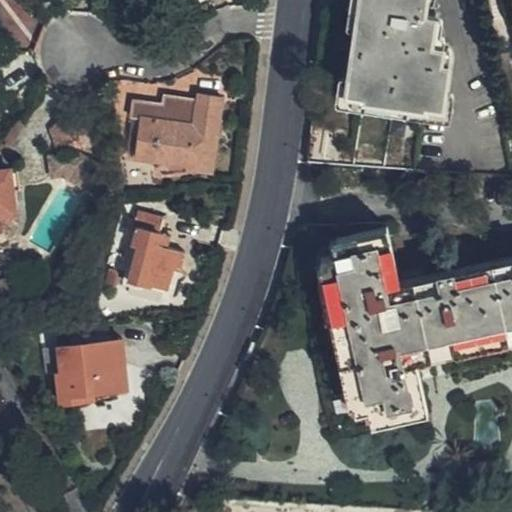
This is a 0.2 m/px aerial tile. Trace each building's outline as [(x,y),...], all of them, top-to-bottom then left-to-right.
[(424,11),(425,0),(359,0),(346,91),(365,94),(366,96),(423,104),(423,102),(442,104),(448,63),(441,61),(443,46),(431,44),(435,13),(424,11)] [(214,173),(224,98),(198,95),(197,101),(171,97),(169,106),(134,102),(132,119),(138,120),(134,158),(155,162),(158,157),(189,160),(188,170),(214,173)] [(13,169),(0,170),(0,232),(6,232),(4,214),(19,212),(13,169)] [(169,247),(170,237),(160,234),(163,220),(139,213),(134,229),(138,230),(123,285),(126,291),(167,302),(171,302),(185,252),(169,247)] [(511,335),(511,253),(398,279),(386,224),(335,235),(339,250),(322,255),(356,408),(373,406),(377,421),(427,409),(416,358),(511,335)] [(127,387),(121,338),(59,345),(61,372),(57,372),(60,403),(84,400),(83,393),(127,387)] [(446,511),(446,508),(409,507),(314,501),(222,495),(221,501),(218,511),(446,511)]
